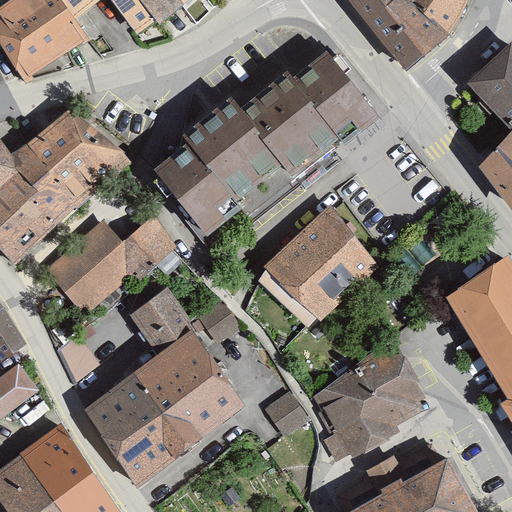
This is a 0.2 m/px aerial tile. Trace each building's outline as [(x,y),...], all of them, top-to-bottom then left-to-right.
[(63,0),(0,0),(0,27),(30,73),(88,36),(76,18),(63,0)] [(63,0),(76,18),(98,0),(114,0),(139,33),(159,21),(142,0),(63,0)] [(185,3),(182,0),(142,0),(159,21),(185,3)] [(358,0),(413,64),(448,33),(465,0),(358,0)] [(511,39),(474,78),(511,113),(511,130),(488,158),(511,188),(511,39)] [(191,133),(162,157),(217,225),(251,198),(243,188),(286,153),(303,174),(386,108),(339,49),(306,76),(298,66),(255,100),(240,82),(189,123),(185,126),(191,133)] [(76,102),(21,147),(33,159),(79,205),(134,150),(76,102)] [(0,188),(33,159),(21,147),(0,124),(0,188)] [(79,205),(33,159),(0,188),(0,238),(21,259),(79,205)] [(384,260),(338,202),(270,259),(262,274),(313,320),(384,260)] [(112,218),(50,271),(86,313),(135,271),(141,278),(182,243),(154,210),(126,234),(112,218)] [(511,257),(456,290),(511,384),(511,390),(505,395),(511,406),(511,257)] [(247,405),(166,291),(131,315),(158,353),(81,408),(136,485),(247,405)] [(242,324),(222,297),(201,313),(221,340),(242,324)] [(0,354),(19,342),(0,314),(0,354)] [(86,334),(63,345),(77,377),(101,366),(86,334)] [(432,391),(401,338),(318,387),(343,429),(334,440),(342,454),(350,450),(356,460),(403,432),(397,422),(426,405),(421,397),(432,391)] [(0,425),(45,391),(23,360),(0,376),(0,467),(4,465),(0,459),(0,425)] [(312,416),(291,390),(270,407),(291,433),(312,416)] [(129,511),(131,511),(65,420),(4,465),(0,467),(0,487),(18,511),(129,511)] [(489,511),(458,453),(348,511),(347,511),(489,511)]
